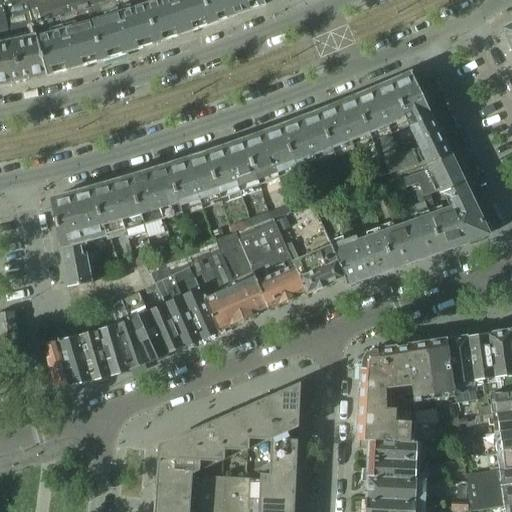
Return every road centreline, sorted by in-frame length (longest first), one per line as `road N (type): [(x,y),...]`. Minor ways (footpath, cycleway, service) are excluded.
road 1 (residential): [(0,183),(187,134),(344,72)]
road 2 (residential): [(317,13),(123,83),(0,114)]
road 3 (residential): [(99,414),(333,331)]
road 4 (residential): [(425,38),(511,219)]
road 5 (residential): [(333,331),(511,267)]
road 6 (residential): [(333,331),(324,511)]
